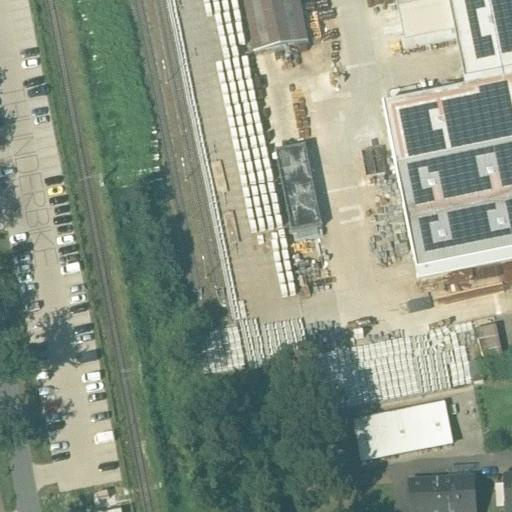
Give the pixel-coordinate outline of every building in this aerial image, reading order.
[(309,46),(299,0),(243,0),(255,57),(298,48),(309,46)] [(511,0),(449,0),(469,95),(511,85),(511,0)] [(309,46),(298,48),(300,60),(324,56),(322,44),(309,46)] [(278,53),(255,57),(257,69),(280,64),(278,53)] [(282,84),(261,88),(263,99),(284,95),(282,84)] [(511,85),(469,95),(385,112),(419,279),(511,259),(511,85)] [(306,148),(275,154),(292,235),(322,229),(306,148)] [(497,328),(474,332),(476,344),(499,339),(497,328)] [(499,339),(476,344),(479,356),(501,351),(499,339)] [(501,351),(479,356),(481,367),(504,363),(501,351)] [(480,363),(469,365),(473,386),(484,384),(480,363)] [(469,365),(458,367),(462,388),(473,386),(469,365)] [(458,367),(448,369),(452,390),(462,388),(458,367)] [(445,406),(352,424),(360,464),(453,446),(445,409),(445,406)] [(340,415),(326,418),(333,453),(347,450),(340,415)] [(476,511),(475,481),(409,484),(410,511),(476,511)]
